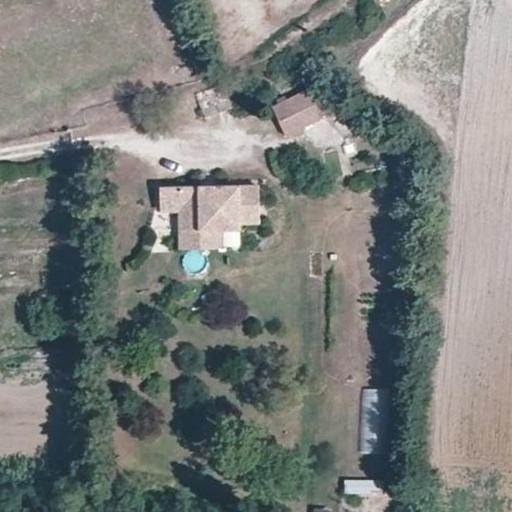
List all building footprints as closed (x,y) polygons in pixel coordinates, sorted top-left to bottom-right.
[(235,106),(228,84),(219,88),(225,109),(235,106)] [(326,120),(324,114),(314,94),(275,113),(288,138),(326,120)] [(256,186),(164,187),(165,208),(181,208),(181,246),(238,246),(237,220),(257,220),(256,186)] [(360,453),(386,454),(387,389),(361,389),(360,453)] [(344,480),(344,494),(385,495),(386,481),(344,480)]
